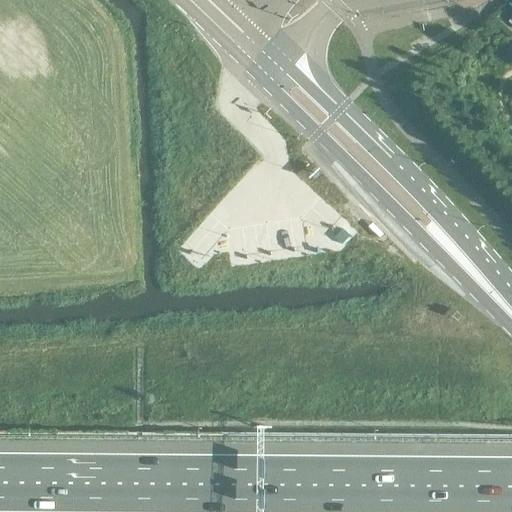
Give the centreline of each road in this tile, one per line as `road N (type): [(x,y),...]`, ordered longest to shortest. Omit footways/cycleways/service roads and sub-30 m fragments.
road 1 (motorway): [(511,487),(0,483)]
road 2 (secondary): [(511,315),(271,65)]
road 3 (unclassified): [(271,65),(338,7),(374,0)]
